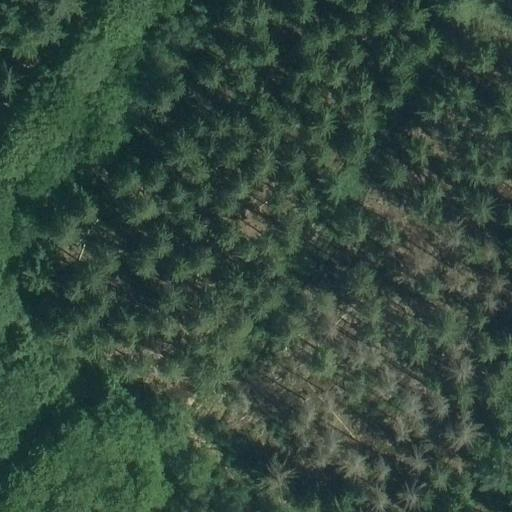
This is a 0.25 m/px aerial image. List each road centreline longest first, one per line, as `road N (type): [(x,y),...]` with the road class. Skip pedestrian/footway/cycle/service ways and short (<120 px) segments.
road 1 (track): [(302,511),(0,305)]
road 2 (track): [(0,186),(131,0)]
